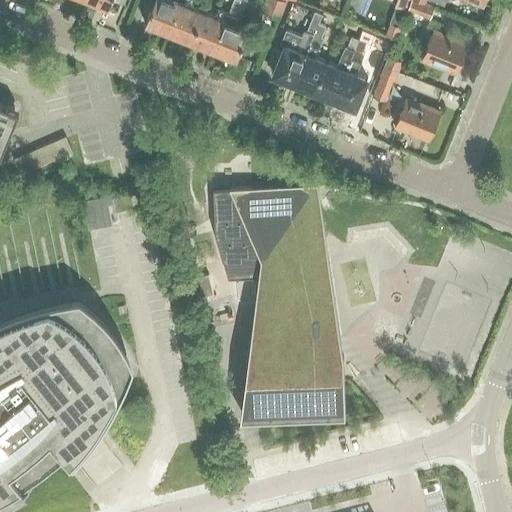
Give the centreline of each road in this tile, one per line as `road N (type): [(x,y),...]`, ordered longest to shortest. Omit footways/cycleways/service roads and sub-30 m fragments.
road 1 (residential): [(454,193),(0,10)]
road 2 (residential): [(482,435),(180,511)]
road 3 (residential): [(454,193),(511,50)]
